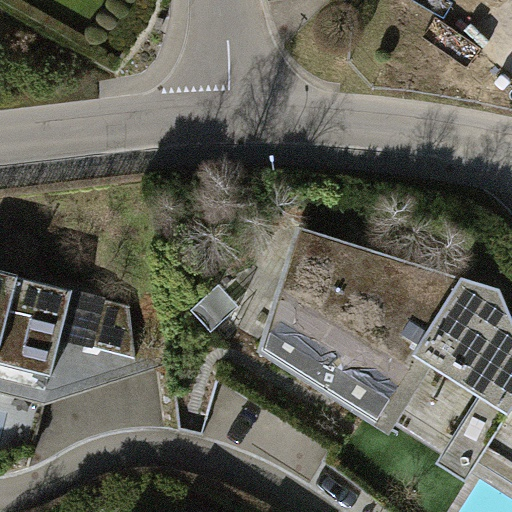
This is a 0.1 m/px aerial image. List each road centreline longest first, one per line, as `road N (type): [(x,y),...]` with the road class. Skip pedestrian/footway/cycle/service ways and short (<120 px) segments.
road 1 (residential): [(0,497),(142,447),(238,469),(312,511)]
road 2 (tertiary): [(228,119),(511,154)]
road 3 (tertiary): [(0,146),(228,119)]
